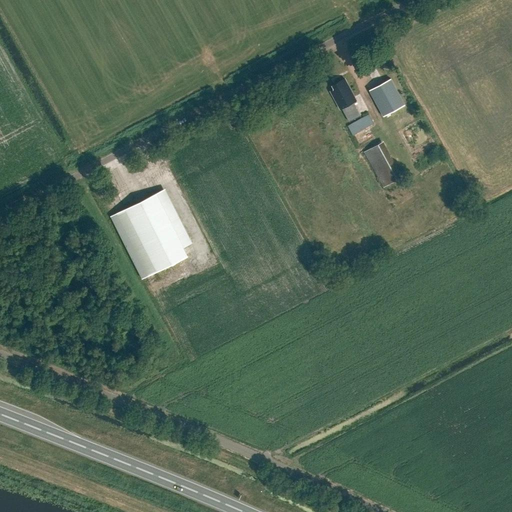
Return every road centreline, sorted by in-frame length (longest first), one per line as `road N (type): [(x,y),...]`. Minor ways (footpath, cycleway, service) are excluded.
road 1 (unclassified): [(0,220),(414,0)]
road 2 (unclassified): [(397,511),(0,353)]
road 3 (trunk): [(241,511),(0,414)]
